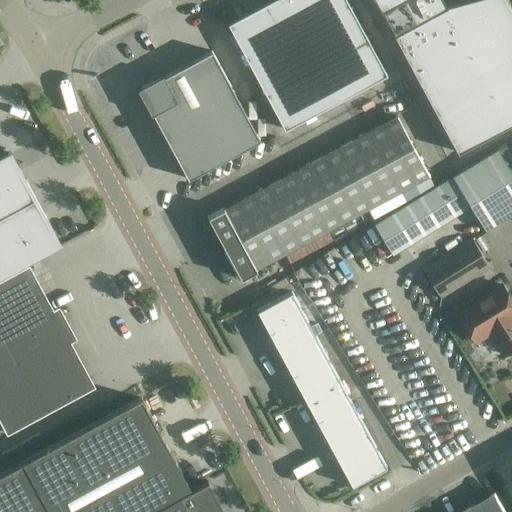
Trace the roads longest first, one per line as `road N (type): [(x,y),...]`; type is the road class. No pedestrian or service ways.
road 1 (residential): [(287,511),(35,50)]
road 2 (unclassified): [(389,511),(511,435)]
